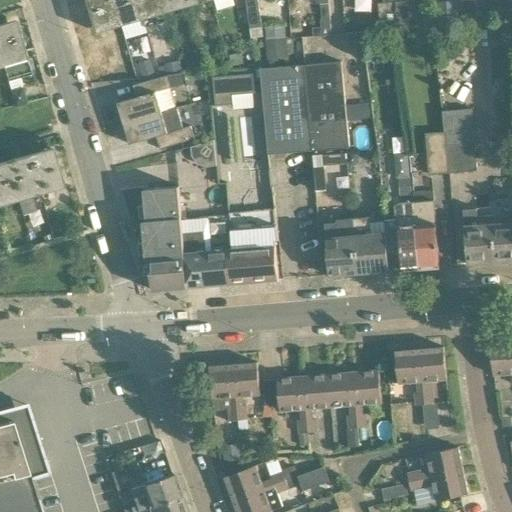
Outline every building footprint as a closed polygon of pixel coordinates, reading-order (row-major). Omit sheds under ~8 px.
[(120,23),(112,0),(87,0),(97,30),(120,23)] [(142,17),(137,0),(112,0),(120,23),(142,17)] [(165,10),(161,0),(137,0),(142,17),(145,29),(168,22),(165,10)] [(188,3),(186,0),(161,0),(165,10),(188,3)] [(246,0),(250,29),(263,28),(258,0),(246,0)] [(331,37),(328,0),(311,0),(312,5),(320,5),(322,28),(313,29),(314,39),(331,37)] [(399,29),(396,0),(383,0),(384,4),(378,4),(380,31),(399,29)] [(396,0),(399,29),(417,28),(415,1),(407,2),(406,0),(396,0)] [(461,0),(464,24),(477,23),(475,0),(461,0)] [(439,24),(458,23),(457,2),(437,3),(439,24)] [(0,26),(0,52),(3,63),(8,79),(31,73),(16,22),(0,26)] [(490,36),(511,35),(511,23),(490,24),(490,36)] [(264,37),(263,28),(250,29),(252,39),(264,37)] [(268,63),(289,61),(287,36),(265,38),(268,63)] [(243,65),(241,53),(229,55),(231,67),(243,65)] [(189,74),(202,71),(199,56),(186,59),(189,74)] [(165,63),(166,67),(167,75),(181,73),(180,61),(165,63)] [(305,66),(312,152),(349,149),(347,121),(346,106),(342,63),(305,66)] [(312,152),(305,66),(260,70),(268,156),(312,152)] [(253,75),(231,77),(233,95),(255,93),(253,75)] [(124,125),(162,114),(156,93),(172,88),(168,77),(133,87),(136,99),(118,104),(124,125)] [(233,104),(233,95),(231,77),(214,79),(216,106),(233,104)] [(15,108),(27,105),(23,88),(10,91),(15,108)] [(354,105),(346,106),(347,121),(356,121),(354,105)] [(443,112),(445,132),(446,147),(475,145),(472,109),(443,112)] [(175,111),(162,114),(124,125),(130,145),(156,138),(159,151),(194,141),(190,127),(180,130),(175,111)] [(446,147),(445,132),(426,134),(429,175),(448,174),(446,147)] [(475,145),(446,147),(448,174),(478,171),(475,145)] [(53,149),(29,156),(41,195),(64,189),(55,158),(53,149)] [(410,151),(397,153),(401,179),(413,177),(410,151)] [(348,155),(349,166),(361,165),(360,154),(348,155)] [(41,195),(29,156),(7,162),(18,202),(41,195)] [(0,206),(18,202),(7,162),(0,164),(0,206)] [(410,179),(399,180),(401,195),(411,194),(410,179)] [(188,289),(183,235),(180,188),(144,191),(146,222),(143,222),(146,261),(150,260),(152,292),(188,289)] [(413,193),(414,204),(434,202),(433,191),(413,193)] [(434,202),(414,204),(416,226),(418,226),(421,269),(440,268),(434,202)] [(385,222),(386,234),(389,272),(421,269),(418,226),(416,226),(414,204),(395,205),(397,221),(385,222)] [(230,213),(233,251),(236,285),(279,281),(273,209),(230,213)] [(494,263),(491,217),(491,210),(464,212),(468,266),(494,263)] [(511,215),(491,217),(494,263),(511,262),(511,215)] [(353,219),(358,274),(389,272),(386,234),(371,235),(369,218),(353,219)] [(358,274),(353,219),(336,221),(337,225),(325,226),(329,277),(358,274)] [(236,285),(233,251),(206,253),(205,234),(183,235),(188,289),(236,285)] [(511,342),(491,344),(494,377),(511,375),(511,380),(511,342)] [(444,348),(420,350),(425,406),(433,405),(432,392),(429,393),(428,382),(447,381),(444,348)] [(425,406),(420,350),(396,352),(399,385),(417,383),(418,393),(415,394),(416,407),(414,431),(426,430),(425,406)] [(233,366),(238,422),(247,421),(246,408),(242,409),(241,397),(260,396),(257,364),(233,366)] [(238,422),(233,366),(209,367),(213,411),(228,410),(229,422),(238,422)] [(379,372),(353,374),(357,429),(366,429),(365,416),(362,416),(361,406),(382,404),(379,372)] [(357,429),(353,374),(328,376),(331,408),(351,407),(351,417),(348,418),(349,429),(357,429)] [(304,378),(308,434),(317,433),(316,420),(312,420),(311,410),(331,408),(328,376),(304,378)] [(298,422),(300,435),(308,434),(304,378),(278,380),(280,412),(301,411),(302,421),(298,422)] [(274,380),(263,381),(265,408),(276,407),(274,380)] [(502,427),(511,426),(511,413),(511,402),(500,404),(502,427)] [(40,511),(12,421),(0,423),(0,511),(40,511)] [(308,434),(300,435),(300,446),(309,446),(308,434)] [(224,462),(242,460),(240,445),(223,447),(224,462)] [(408,477),(409,483),(463,472),(458,449),(427,455),(431,474),(420,476),(419,472),(407,475),(408,477)] [(116,472),(130,511),(138,511),(181,497),(173,475),(144,485),(136,464),(116,472)] [(224,478),(233,501),(285,482),(282,474),(270,478),(272,482),(262,486),(255,467),(224,478)] [(329,482),(324,468),(298,477),(301,486),(303,492),(329,483),(329,482)] [(463,472),(409,483),(402,485),(382,489),(384,500),(412,494),(411,492),(423,489),(422,486),(433,484),(437,502),(468,495),(463,472)] [(278,494),(288,490),(285,482),(233,501),(236,511),(272,511),(283,508),(278,494)] [(186,511),(181,497),(138,511),(186,511)]
